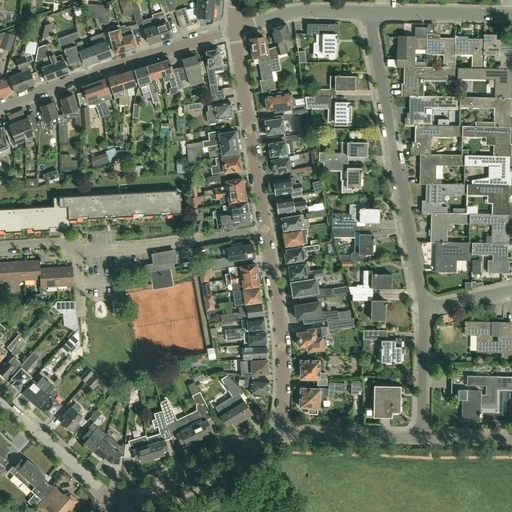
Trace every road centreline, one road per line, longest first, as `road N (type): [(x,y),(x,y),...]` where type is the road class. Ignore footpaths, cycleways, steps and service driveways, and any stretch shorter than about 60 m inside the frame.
road 1 (residential): [(281,436),(279,321),(234,29)]
road 2 (residential): [(423,309),(367,11)]
road 3 (residential): [(234,29),(0,108)]
road 4 (residential): [(0,245),(77,241),(78,252),(182,242)]
road 5 (residential): [(114,501),(249,440),(281,436)]
road 6 (residential): [(0,400),(114,501)]
road 7 (residential): [(281,436),(421,438)]
road 8 (residential): [(367,11),(308,9),(234,29)]
road 9 (residential): [(511,14),(377,11)]
road 10 (residential): [(421,438),(423,309)]
